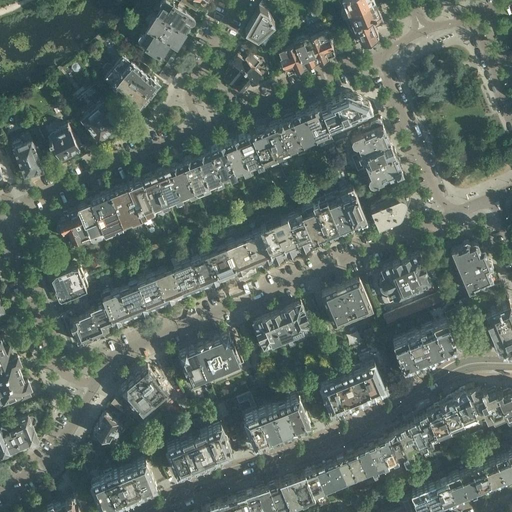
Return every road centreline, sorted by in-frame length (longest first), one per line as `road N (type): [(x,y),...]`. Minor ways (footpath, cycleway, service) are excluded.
road 1 (residential): [(93,387),(123,349),(455,213)]
road 2 (tertiary): [(429,384),(319,443),(146,511)]
road 3 (residential): [(195,130),(3,214)]
road 4 (residential): [(3,214),(55,358),(93,387)]
road 5 (residential): [(380,56),(195,130)]
road 6 (residential): [(380,56),(440,200),(455,213)]
road 7 (residential): [(0,494),(66,442),(93,387)]
road 8 (residential): [(237,0),(195,88),(195,130)]
